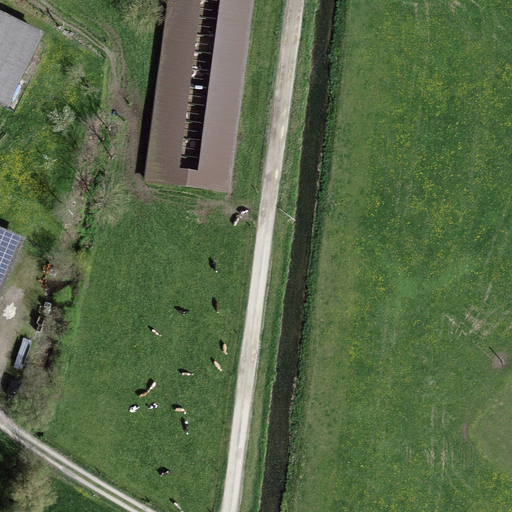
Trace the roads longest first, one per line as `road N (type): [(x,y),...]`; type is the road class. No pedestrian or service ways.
road 1 (track): [(298,0),(228,511)]
road 2 (track): [(6,423),(142,511)]
